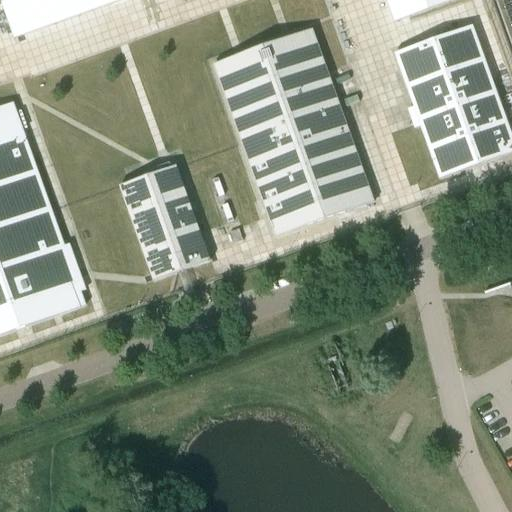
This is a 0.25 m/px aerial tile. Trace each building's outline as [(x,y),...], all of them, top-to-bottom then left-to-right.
[(0,0),(0,1),(14,39),(54,24),(88,12),(103,7),(123,0),(384,0),(393,23),(408,18),(458,0),(0,0)] [(511,0),(491,0),(511,58),(511,0)] [(404,52),(394,56),(420,127),(439,180),(463,172),(511,154),(511,137),(498,97),(490,78),(485,63),(479,46),(474,32),(472,28),(404,52)] [(284,45),(214,71),(243,149),(275,239),(374,204),(351,140),(327,72),(313,35),(291,43),(284,45)] [(0,337),(14,333),(29,327),(52,319),(60,316),(86,307),(81,294),(64,245),(56,225),(53,217),(13,105),(0,109),(0,337)] [(127,185),(119,188),(151,279),(152,283),(172,276),(182,272),(210,262),(176,168),(127,185)]
